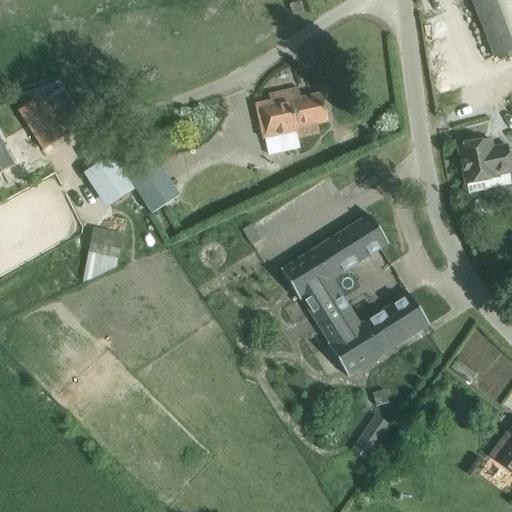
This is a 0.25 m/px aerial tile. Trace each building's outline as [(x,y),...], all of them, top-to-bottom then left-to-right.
[(511,0),(471,0),(494,57),(511,50),(511,0)] [(300,2),(291,9),(298,18),(307,11),(300,2)] [(59,85),(18,111),(44,150),(45,149),(44,149),(84,124),(59,85)] [(256,105),(263,137),(297,130),(298,139),(320,135),(317,124),(328,122),(322,93),(301,98),(299,88),(269,95),(271,101),(256,105)] [(0,140),(0,173),(14,166),(0,140)] [(487,150),(485,140),(459,146),(467,185),(498,178),(497,174),(511,170),(511,164),(508,146),(487,150)] [(154,156),(143,163),(125,173),(136,190),(150,213),(179,195),(154,156)] [(328,346),(348,377),(429,325),(410,294),(360,326),(332,280),(388,244),(370,215),(281,271),(300,300),(302,299),(331,344),(328,346)] [(124,233),(119,232),(93,227),(88,251),(103,254),(120,257),(124,233)] [(367,461),(391,426),(375,415),(351,449),(367,461)] [(511,427),(489,458),(511,474),(511,427)]
